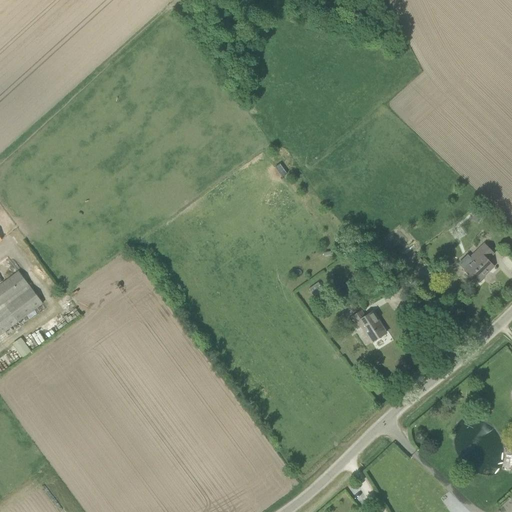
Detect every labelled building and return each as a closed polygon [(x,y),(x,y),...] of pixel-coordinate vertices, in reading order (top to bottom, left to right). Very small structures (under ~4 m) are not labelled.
[(480,207),(475,216),(481,219),(486,211),(480,207)] [(487,260),(494,254),(485,245),(470,258),(474,262),(465,271),(477,283),(494,267),(487,260)] [(402,266),(411,275),(420,266),(411,257),(402,266)] [(0,307),(30,285),(19,271),(0,285),(0,307)] [(6,307),(0,311),(0,335),(18,322),(43,303),(32,288),(6,307)] [(372,343),(386,333),(373,312),(366,317),(362,311),(351,318),(358,329),(362,326),(372,343)] [(23,338),(15,343),(24,357),(33,352),(23,338)]
